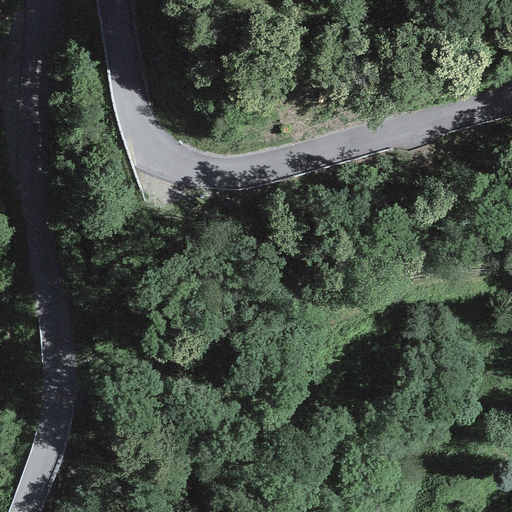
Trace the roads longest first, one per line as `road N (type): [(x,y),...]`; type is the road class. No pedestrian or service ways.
road 1 (tertiary): [(511,98),(266,168),(204,172),(172,161),(143,131),(113,0)]
road 2 (tertiary): [(41,0),(34,191),(58,383),(22,511)]
